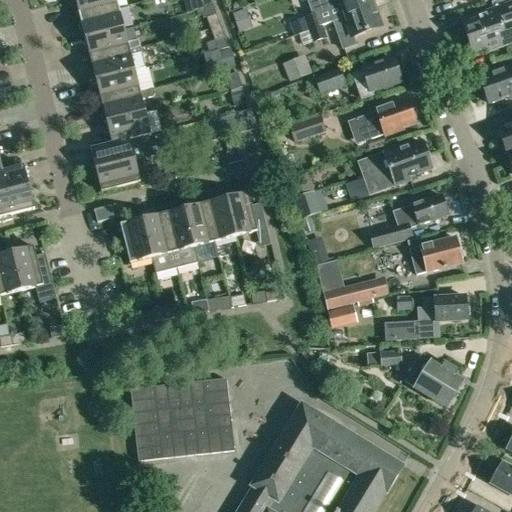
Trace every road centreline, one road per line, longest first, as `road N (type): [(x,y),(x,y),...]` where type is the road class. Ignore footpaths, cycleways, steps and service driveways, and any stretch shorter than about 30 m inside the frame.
road 1 (residential): [(429,511),(492,390),(505,309),(500,256),(410,0)]
road 2 (residential): [(17,0),(95,315)]
